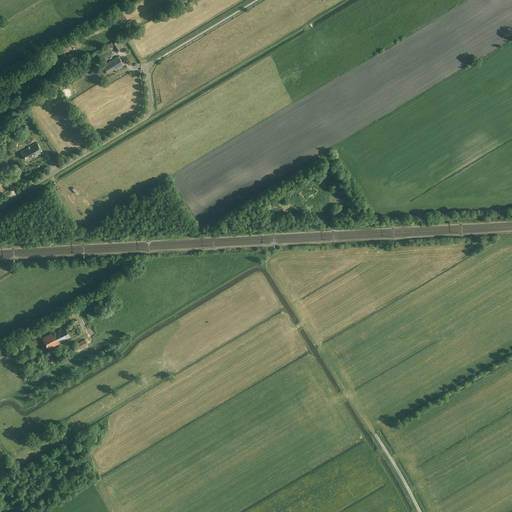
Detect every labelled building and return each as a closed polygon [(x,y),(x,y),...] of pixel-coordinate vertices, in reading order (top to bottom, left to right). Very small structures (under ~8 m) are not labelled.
[(62,52),(65,50),(61,44),(58,46),(59,47),(50,52),(53,57),(62,52)] [(116,70),(124,65),(118,56),(105,64),(106,65),(103,68),(107,74),(115,69),(116,70)] [(75,67),(78,73),(85,69),(82,63),(75,67)] [(36,156),(43,153),(37,143),(29,146),(29,147),(21,152),(26,160),(26,159),(35,154),(36,156)] [(52,317),(55,322),(58,321),(63,318),(70,314),(76,311),(81,309),(78,303),(73,307),(67,310),(61,313),(60,313),(59,314),(55,316),(55,315),(52,317)] [(59,343),(81,331),(76,321),(65,327),(65,328),(61,330),(61,329),(51,334),(42,338),(48,349),(58,343),(59,343)] [(76,352),(88,345),(85,339),(73,346),(76,352)]
